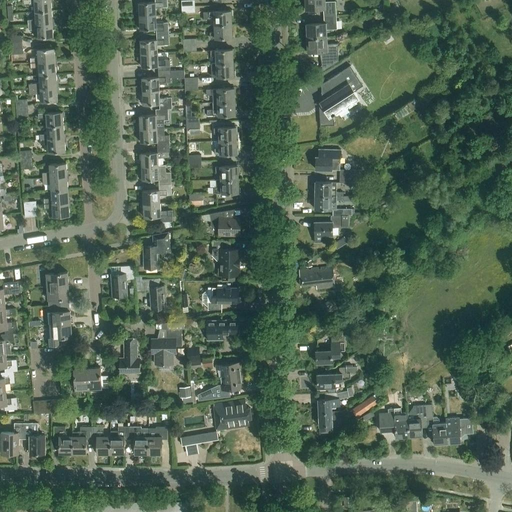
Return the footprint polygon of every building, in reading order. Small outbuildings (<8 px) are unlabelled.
[(51,0),(23,0),(23,5),(34,4),(35,11),(52,10),(51,0)] [(155,0),(155,1),(139,2),(139,15),(155,15),(155,8),(167,7),(166,0),(155,0)] [(325,2),(325,0),(304,0),(305,10),(324,9),(324,16),(337,15),(336,1),(325,2)] [(28,19),(28,25),(53,23),(52,10),(35,11),(35,19),(28,19)] [(229,11),(209,12),(204,12),(204,20),(209,19),(209,18),(215,17),(215,25),(232,24),(232,16),(233,16),(233,10),(229,10),(229,11)] [(155,15),(139,15),(140,29),(156,28),(156,34),(168,33),(168,22),(160,23),(160,21),(156,22),(155,15)] [(337,29),(337,15),(324,16),(324,23),(306,24),(307,38),(327,37),(327,30),(337,29)] [(54,36),(53,23),(28,25),(29,30),(36,29),(37,37),(54,36)] [(232,32),(232,24),(215,25),(215,32),(210,32),(210,38),(215,38),(231,38),(234,38),(234,32),(232,32)] [(157,39),(140,40),(141,53),(157,52),(157,45),(169,45),(168,33),(156,34),(157,39)] [(327,37),(307,38),(308,53),(326,52),(326,58),(339,58),(338,44),(327,44),(327,37)] [(31,58),(31,63),(56,61),(55,48),(38,49),(38,57),(31,58)] [(216,56),(217,63),(234,62),(233,54),(235,54),(234,49),(231,49),(231,50),(216,50),(211,50),(211,56),(216,56)] [(157,52),(141,53),(141,66),(158,66),(158,72),(170,71),(170,60),(157,61),(157,52)] [(57,74),(56,61),(31,63),(31,68),(39,68),(40,75),(57,74)] [(234,62),(217,63),(211,63),(212,77),(217,77),(232,76),(232,77),(235,76),(235,71),(234,71),(234,62)] [(334,117),(360,98),(355,91),(364,85),(350,66),(324,85),(326,90),(324,91),(327,97),(325,98),(326,100),(320,103),(321,126),(335,125),(334,117)] [(158,77),(142,77),(142,91),(159,90),(158,83),(170,82),(170,71),(158,72),(158,77)] [(57,74),(40,75),(40,83),(29,84),(29,89),(57,87),(57,74)] [(57,87),(29,89),(29,94),(40,93),(41,102),(58,100),(57,87)] [(206,95),(213,95),(218,95),(218,102),(213,102),(213,103),(235,102),(235,93),(236,93),(236,88),(233,88),(212,89),(206,89),(206,95)] [(159,90),(142,91),(143,104),(160,103),(160,109),(168,109),(172,109),(171,98),(159,98),(159,90)] [(416,98),(407,104),(412,111),(420,105),(416,98)] [(235,102),(213,103),(213,110),(207,110),(207,116),(219,115),(219,116),(234,115),(234,116),(237,116),(237,110),(236,110),(235,102)] [(156,114),(139,115),(140,128),(156,128),(164,127),(164,120),(168,120),(168,109),(160,109),(156,109),(156,114)] [(47,118),(47,126),(64,125),(63,112),(39,113),(39,119),(47,118)] [(65,138),(64,125),(47,126),(48,134),(40,134),(40,140),(65,138)] [(219,134),(220,141),(237,140),(237,132),(238,132),(238,126),(234,126),(234,127),(219,128),(214,128),(214,134),(219,134)] [(156,128),(140,128),(140,142),(157,141),(157,147),(169,146),(169,135),(164,135),(164,127),(156,128)] [(65,138),(40,140),(41,145),(48,144),(49,153),(66,151),(65,138)] [(237,140),(220,141),(220,149),(215,149),(215,154),(220,154),(220,155),(235,154),(239,154),(239,148),(237,148),(237,140)] [(158,152),(141,153),(142,166),(158,165),(158,157),(170,157),(169,146),(157,147),(158,152)] [(321,157),(316,157),(316,170),(332,170),(332,163),(341,163),(341,157),(341,150),(322,149),(321,157)] [(43,173),(43,178),(67,176),(67,163),(50,164),(50,172),(43,173)] [(158,165),(142,166),(142,179),(159,179),(159,184),(171,184),(170,172),(166,173),(166,165),(158,165)] [(216,180),(239,179),(238,171),(240,171),(239,165),(236,165),(236,166),(221,166),(221,167),(216,167),(216,172),(221,172),(221,179),(216,179),(216,180)] [(68,189),(67,176),(43,178),(43,183),(51,183),(52,190),(68,189)] [(239,187),(239,179),(216,180),(217,187),(212,187),(213,193),(222,193),(237,193),(240,193),(240,187),(239,187)] [(316,182),(315,196),(343,196),(343,192),(337,192),(337,183),(316,182)] [(159,189),(143,190),(143,204),(160,203),(159,195),(171,194),(171,184),(159,184),(159,189)] [(69,202),(68,189),(52,190),(52,198),(44,198),(45,204),(69,202)] [(343,196),(315,196),(315,209),(331,210),(331,202),(336,202),(336,200),(343,200),(343,196)] [(69,202),(45,204),(45,209),(53,208),(53,217),(70,216),(69,202)] [(160,203),(143,204),(144,217),(160,216),(161,222),(173,221),(172,210),(160,210),(160,203)] [(241,235),(241,219),(224,219),(223,212),(210,214),(212,221),(212,228),(220,228),(220,234),(241,235)] [(333,216),(331,216),(331,222),(315,222),(315,243),(325,243),(325,236),(333,235),(333,228),(348,228),(350,225),(350,215),(344,215),(333,216)] [(158,251),(171,250),(168,232),(153,235),(153,245),(143,246),(144,268),(159,267),(158,251)] [(333,243),(337,249),(348,242),(344,236),(333,243)] [(239,275),(240,249),(231,249),(231,241),(213,241),(213,255),(218,261),(220,261),(220,275),(239,275)] [(127,279),(134,279),(133,265),(121,266),(121,274),(111,274),(113,296),(128,295),(127,279)] [(317,289),(335,287),(333,267),(299,270),(301,287),(317,285),(317,289)] [(182,269),(180,276),(186,278),(188,271),(182,269)] [(47,273),(48,286),(69,285),(68,272),(47,273)] [(151,308),(166,307),(165,285),(160,286),(159,278),(142,279),(143,291),(150,290),(151,308)] [(5,294),(15,293),(21,292),(20,281),(3,282),(4,288),(0,288),(0,301),(5,301),(5,294)] [(203,294),(203,302),(208,307),(208,310),(222,310),(222,302),(239,303),(239,302),(239,287),(227,287),(227,284),(218,284),(217,286),(212,286),(212,287),(208,287),(208,289),(203,294)] [(69,285),(48,286),(49,299),(70,298),(69,285)] [(327,316),(338,309),(331,298),(320,306),(327,316)] [(0,301),(0,315),(7,315),(17,314),(16,308),(6,309),(5,301),(0,301)] [(49,311),(50,325),(72,323),(71,310),(49,311)] [(0,329),(5,329),(6,334),(14,333),(19,333),(17,321),(8,322),(7,315),(0,315),(0,329)] [(208,319),(208,328),(208,340),(222,340),(222,334),(238,334),(238,328),(238,320),(231,320),(231,319),(226,319),(226,320),(222,320),(222,319),(208,319)] [(50,325),(51,337),(49,337),(50,345),(59,344),(59,337),(72,336),(72,323),(50,325)] [(182,346),(182,329),(168,329),(168,336),(168,339),(158,339),(153,339),(153,353),(155,353),(155,364),(174,364),(174,353),(177,353),(177,346),(182,346)] [(16,345),(14,333),(6,334),(2,334),(2,340),(0,339),(0,353),(7,353),(11,352),(10,345),(16,345)] [(126,358),(125,358),(120,358),(120,373),(140,373),(140,358),(138,358),(138,337),(125,337),(125,352),(126,352),(126,358)] [(338,351),(345,350),(344,342),(331,343),(332,350),(316,351),(317,363),(332,363),(332,357),(338,357),(338,351)] [(188,360),(201,359),(199,347),(196,347),(195,344),(187,345),(188,360)] [(0,367),(5,367),(5,372),(14,371),(18,371),(17,359),(7,360),(7,353),(0,353),(0,367)] [(380,356),(372,356),(373,369),(383,368),(382,360),(381,360),(380,356)] [(201,367),(201,360),(188,361),(189,368),(201,367)] [(224,369),(225,376),(242,374),(240,362),(216,364),(217,370),(224,369)] [(89,389),(102,388),(109,388),(109,376),(101,376),(101,367),(87,368),(89,389)] [(357,367),(346,367),(340,367),(340,373),(317,374),(318,388),(336,387),(336,383),(340,382),(343,380),(343,379),(347,379),(347,378),(351,378),(350,373),(358,373),(357,367)] [(75,390),(89,389),(87,368),(74,368),(75,390)] [(0,377),(0,391),(6,391),(5,384),(15,383),(14,371),(5,372),(1,372),(2,378),(0,377)] [(370,371),(365,374),(368,379),(373,375),(370,371)] [(456,375),(454,377),(460,387),(469,382),(463,371),(456,375)] [(242,374),(225,376),(226,385),(219,385),(219,390),(243,388),(242,374)] [(180,387),(181,398),(191,397),(190,387),(180,387)] [(331,399),(318,399),(319,413),(332,412),(332,406),(341,406),(340,399),(349,397),(354,396),(352,387),(347,388),(348,391),(337,393),(338,399),(331,399)] [(7,398),(6,391),(0,391),(0,405),(5,405),(5,410),(18,409),(17,397),(7,398)] [(383,400),(378,393),(352,409),(357,417),(383,400)] [(245,400),(213,404),(217,431),(226,430),(226,428),(249,425),(248,418),(251,418),(250,407),(246,408),(245,400)] [(408,412),(409,437),(422,436),(422,423),(428,422),(426,405),(414,406),(414,407),(408,413),(408,412)] [(432,405),(426,405),(428,422),(433,422),(435,444),(448,443),(446,423),(440,424),(440,419),(437,416),(433,417),(432,405)] [(389,413),(380,414),(381,431),(396,430),(396,438),(409,437),(408,412),(401,412),(401,408),(388,409),(389,413)] [(332,412),(319,413),(320,433),(329,432),(332,430),(332,425),(332,419),(342,419),(349,414),(349,412),(347,409),(341,412),(332,412)] [(452,418),(446,418),(446,423),(448,443),(461,442),(461,437),(460,432),(465,432),(465,434),(473,433),(472,418),(459,419),(459,417),(452,418)] [(0,453),(19,453),(19,439),(24,439),(24,423),(14,423),(14,432),(0,432),(0,453)] [(24,423),(24,439),(30,439),(30,453),(45,453),(45,435),(38,435),(38,425),(31,425),(31,423),(24,423)] [(59,453),(73,454),(73,431),(73,435),(65,435),(65,426),(54,426),(54,438),(59,438),(59,453)] [(81,432),(73,431),(73,454),(87,454),(87,438),(92,439),(92,426),(81,426),(81,432)] [(111,454),(111,436),(104,436),(104,426),(92,426),(92,439),(98,439),(97,454),(111,454)] [(130,439),(130,427),(118,426),(118,431),(111,431),(111,436),(111,454),(124,454),(124,439),(130,439)] [(149,454),(149,436),(141,436),(141,427),(130,427),(130,439),(135,439),(135,454),(149,454)] [(149,436),(149,454),(162,454),(162,439),(167,439),(168,427),(156,427),(156,436),(149,436)] [(217,431),(181,437),(182,445),(186,445),(197,443),(218,439),(217,431)]
